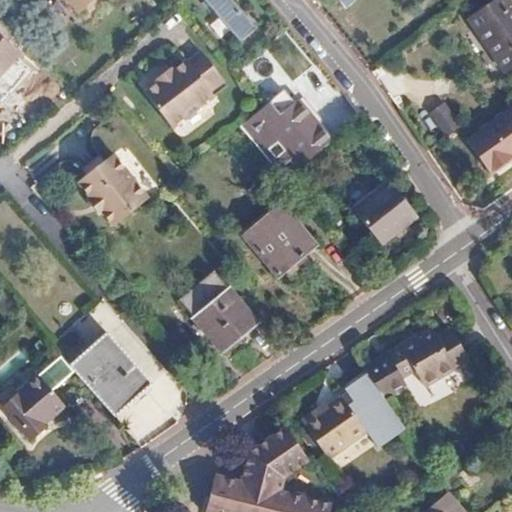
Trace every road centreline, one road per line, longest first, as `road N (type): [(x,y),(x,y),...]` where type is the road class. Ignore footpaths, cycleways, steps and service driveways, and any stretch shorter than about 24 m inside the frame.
road 1 (residential): [(462,245),(89,511)]
road 2 (residential): [(289,0),(462,245)]
road 3 (residential): [(462,245),(463,268),(511,363)]
road 4 (residential): [(0,176),(86,269)]
